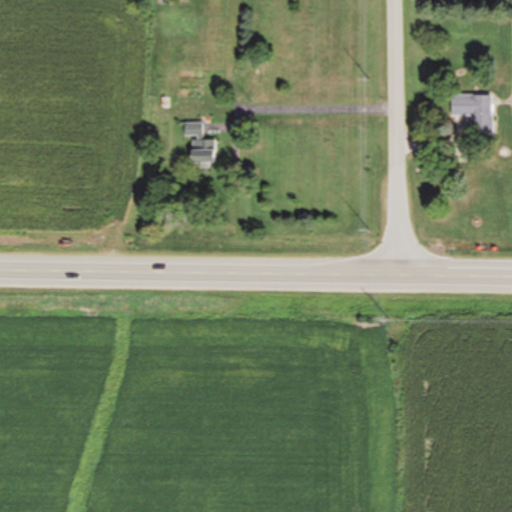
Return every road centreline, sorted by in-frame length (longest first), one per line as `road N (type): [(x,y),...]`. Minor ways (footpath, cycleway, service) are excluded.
road 1 (primary): [(0,273),(511,279)]
road 2 (residential): [(399,278),(387,0)]
